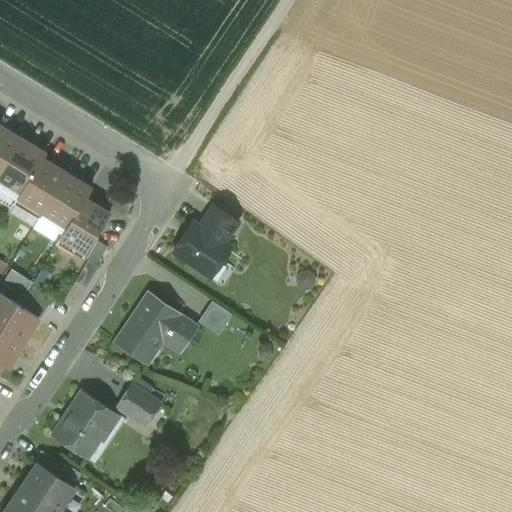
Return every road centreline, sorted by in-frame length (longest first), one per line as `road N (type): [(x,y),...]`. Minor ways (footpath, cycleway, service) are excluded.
road 1 (residential): [(0,444),(165,189),(0,85)]
road 2 (track): [(165,189),(293,0)]
